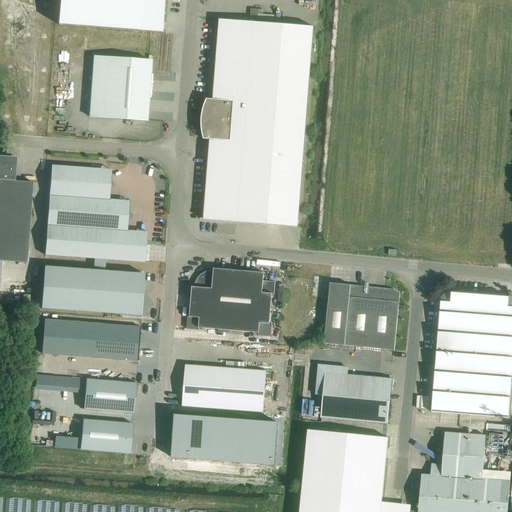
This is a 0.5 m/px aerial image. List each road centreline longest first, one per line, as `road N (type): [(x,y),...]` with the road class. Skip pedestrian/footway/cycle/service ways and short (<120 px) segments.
road 1 (unclassified): [(422,266),(174,247)]
road 2 (unclassified): [(422,266),(399,488)]
road 3 (unclassified): [(174,247),(160,417)]
road 4 (unclassified): [(180,155),(192,0)]
road 5 (unclassified): [(180,155),(37,144)]
